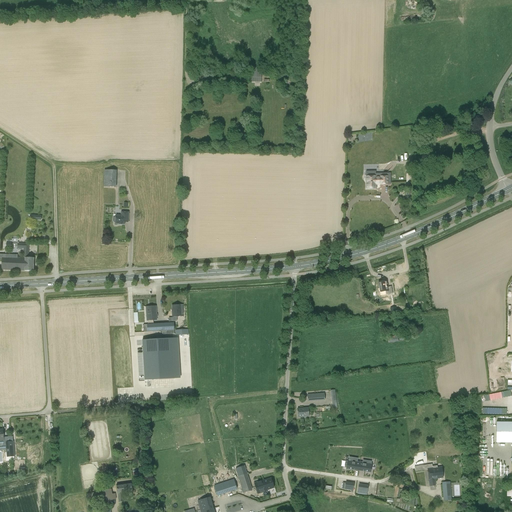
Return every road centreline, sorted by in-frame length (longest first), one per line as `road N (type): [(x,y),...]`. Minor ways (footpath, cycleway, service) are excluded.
road 1 (secondary): [(0,285),(295,266)]
road 2 (unclassified): [(288,497),(282,447),(295,266)]
road 3 (secondary): [(295,266),(399,239),(507,189)]
road 4 (track): [(286,388),(214,398),(226,468)]
